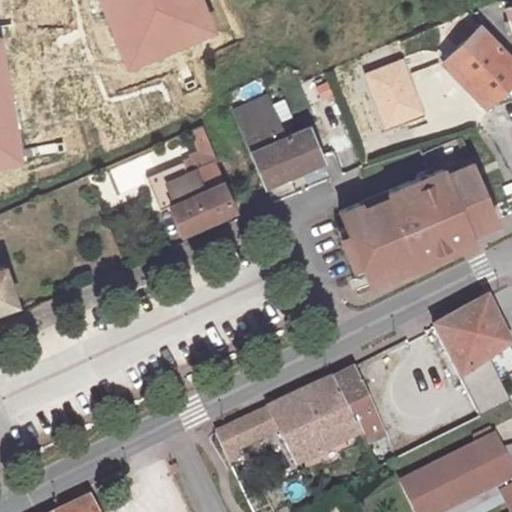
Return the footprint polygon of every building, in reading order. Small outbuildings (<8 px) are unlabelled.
[(198,0),(104,0),(131,66),(212,34),(198,0)] [(511,51),(484,31),(452,62),(500,107),(511,93),(511,51)] [(0,53),(0,165),(18,163),(0,53)] [(403,62),(367,75),(386,127),(422,114),(403,62)] [(255,153),(286,139),(270,100),(239,114),(255,153)] [(173,183),(181,203),(179,204),(192,231),(241,209),(221,162),(225,160),(209,126),(197,131),(207,152),(198,155),(200,159),(189,163),(194,175),(173,183)] [(286,139),(255,153),(270,186),(328,163),(312,129),(286,139)] [(189,163),(152,178),(165,210),(179,204),(181,203),(173,183),(194,175),(189,163)] [(484,197),(489,197),(479,172),(475,163),(470,165),(484,197)] [(470,165),(434,180),(458,248),(462,246),(476,241),(472,231),(495,221),(492,214),(496,212),(489,197),(484,197),(470,165)] [(408,268),(458,248),(434,180),(377,203),(345,217),(354,238),(347,242),(360,273),(367,269),(372,282),(386,276),(408,268)] [(7,271),(0,273),(0,315),(22,308),(7,271)] [(511,346),(485,297),(432,326),(480,415),(510,400),(490,360),(511,347),(511,346)] [(335,378),(360,435),(364,445),(383,436),(354,369),(345,373),(335,378)] [(269,409),(278,430),(295,466),(360,435),(335,378),(305,392),(269,409)] [(269,409),(249,418),(259,439),(278,430),(269,409)] [(213,434),(222,457),(259,439),(249,418),(213,434)] [(495,436),(399,481),(413,511),(439,511),(496,485),(500,493),(509,511),(511,511),(511,459),(506,461),(501,449),(495,436)] [(511,446),(501,449),(506,461),(511,459),(511,446)] [(496,485),(439,511),(460,511),(500,493),(496,485)] [(58,511),(103,511),(95,496),(58,511)]
